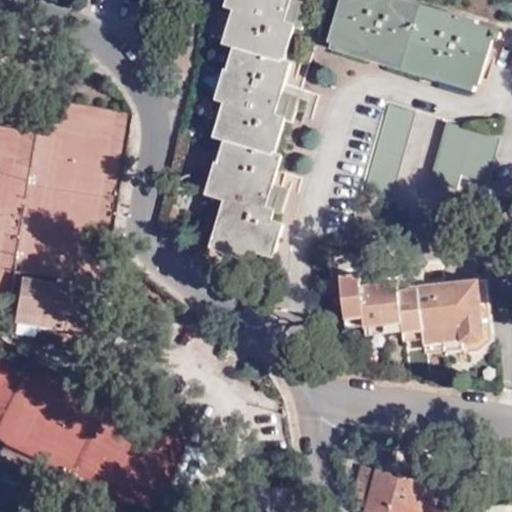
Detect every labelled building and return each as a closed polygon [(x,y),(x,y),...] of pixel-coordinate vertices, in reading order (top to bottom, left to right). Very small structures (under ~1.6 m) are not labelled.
[(280,224),(268,220),(271,211),(271,210),(262,207),(269,184),(278,153),(273,152),(282,120),(283,119),(273,116),(281,92),(289,62),(283,60),(292,29),(293,22),(288,20),(294,0),(244,0),(245,1),(234,38),(241,41),(238,52),(227,90),(234,93),(231,104),(223,132),(230,134),(226,145),(214,185),(223,187),(220,197),(230,200),(219,236),(258,249),(271,253),(280,224)] [(313,7),(294,0),(288,20),(293,22),(292,29),(305,33),(309,18),(312,9),(313,7)] [(344,0),(336,32),(483,73),(494,37),(500,39),(502,32),(393,0),(344,0)] [(336,32),(333,40),(379,53),(441,70),(481,81),(483,73),(336,32)] [(234,38),(230,49),(238,52),(241,41),(234,38)] [(227,90),(224,101),(231,104),(234,93),(227,90)] [(304,99),(281,92),(273,116),(283,119),(282,120),(296,125),(300,112),(304,99)] [(417,112),(391,104),(364,190),(389,199),(417,112)] [(502,137),(450,121),(434,178),(460,187),(464,174),(488,182),(502,137)] [(223,132),(220,142),(226,145),(230,134),(223,132)] [(293,192),(269,184),(262,207),(271,210),(271,211),(285,216),(289,204),(293,192)] [(214,185),(212,194),(220,197),(223,187),(214,185)] [(258,249),(219,236),(216,244),(255,257),(258,249)] [(444,343),(446,354),(466,352),(465,340),(472,345),(482,344),(487,339),(481,284),(477,284),(476,277),(385,289),(384,283),(365,286),(362,274),(343,277),(349,320),(367,319),(367,327),(405,322),(406,332),(406,335),(425,333),(426,340),(427,345),(444,343)] [(68,294),(69,285),(20,279),(14,323),(62,330),(76,338),(91,307),(68,294)] [(349,320),(350,329),(367,327),(367,319),(349,320)] [(367,327),(368,336),(406,332),(405,322),(367,327)] [(406,335),(407,342),(426,340),(425,333),(406,335)] [(427,345),(429,356),(446,354),(444,343),(427,345)] [(0,447),(158,508),(188,431),(0,358),(0,447)] [(380,471),(365,467),(359,489),(360,493),(373,496),(369,511),(372,511),(452,511),(453,511),(438,507),(441,487),(403,477),(403,475),(381,468),(380,471)]
